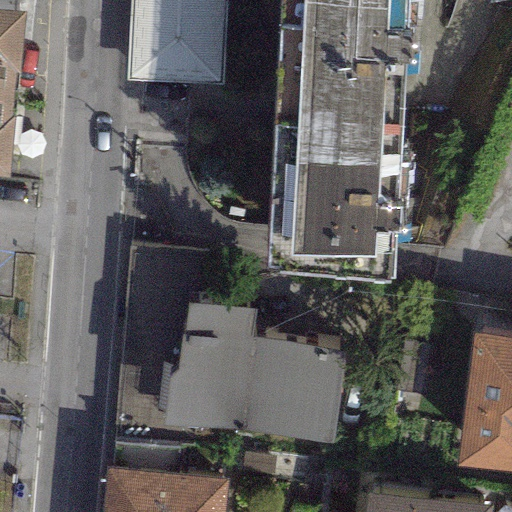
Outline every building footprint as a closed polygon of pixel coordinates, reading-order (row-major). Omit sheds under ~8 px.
[(0,0),(0,159),(2,160),(15,0),(0,0)] [(230,0),(138,0),(136,65),(228,69),(230,0)] [(275,0),(267,233),(397,237),(405,0),(275,0)] [(97,409),(96,431),(342,447),(349,342),(228,334),(231,292),(142,286),(144,256),(107,254),(97,409)] [(511,339),(478,336),(467,460),(511,463),(511,339)] [(99,467),(95,511),(217,511),(221,477),(99,467)] [(498,511),(500,498),(375,484),(371,511),(498,511)]
